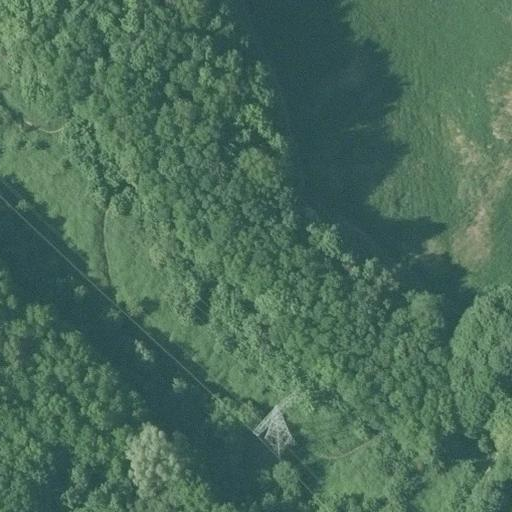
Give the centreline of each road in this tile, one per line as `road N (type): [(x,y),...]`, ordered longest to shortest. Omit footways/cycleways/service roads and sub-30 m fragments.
road 1 (track): [(247,0),(292,92),(303,181)]
road 2 (track): [(303,181),(311,202),(338,226),(418,278)]
